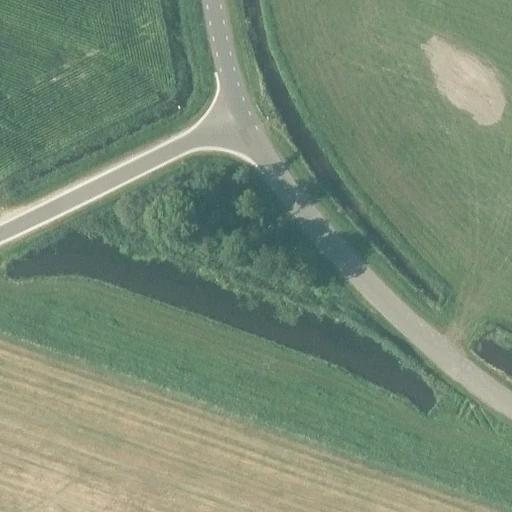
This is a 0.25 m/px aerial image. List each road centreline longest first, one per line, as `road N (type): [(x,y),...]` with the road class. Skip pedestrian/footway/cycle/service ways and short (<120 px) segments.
road 1 (tertiary): [(511,407),(429,343),(336,252),(268,166),(241,116)]
road 2 (unclassified): [(241,116),(0,232)]
road 3 (tertiary): [(241,116),(210,0)]
